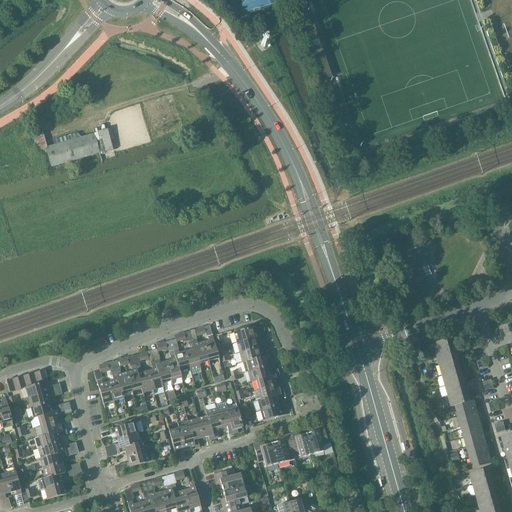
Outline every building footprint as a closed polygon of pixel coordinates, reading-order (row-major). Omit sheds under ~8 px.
[(107,130),(98,133),(98,130),(93,131),(94,134),(99,153),(104,152),(112,150),(107,130)] [(71,161),(75,160),(99,153),(94,134),(78,138),(77,134),(53,141),(55,145),(46,147),(43,134),(37,136),(33,137),(37,150),(39,156),(42,155),(45,168),(71,161)] [(237,343),(260,337),(259,333),(254,334),(253,328),(234,333),(237,343)] [(209,342),(203,343),(209,362),(219,359),(212,336),(208,337),(209,342)] [(239,353),(258,348),(257,343),(261,341),(260,337),(237,343),(239,353)] [(437,355),(456,350),(453,339),(434,344),(437,355)] [(199,365),(209,362),(203,343),(198,345),(197,340),(192,342),(199,365)] [(185,353),(190,372),(200,369),(199,365),(192,342),(188,343),(190,351),(185,353)] [(246,362),(269,356),(268,351),(260,353),(258,348),(239,353),(242,363),(246,362)] [(180,374),(190,372),(185,353),(179,354),(178,350),(174,351),(180,374)] [(440,366),(459,360),(456,350),(437,355),(440,366)] [(166,363),(171,381),(181,379),(180,374),(174,351),(169,353),(171,361),(166,363)] [(271,360),(269,356),(246,362),(242,363),(245,373),(249,372),(268,367),(267,361),(271,360)] [(161,384),(162,384),(171,381),(166,363),(160,364),(159,360),(155,361),(161,384)] [(443,376),(461,371),(459,360),(440,366),(443,376)] [(147,372),(153,391),(163,388),(162,384),(161,384),(155,361),(151,362),(153,371),(147,372)] [(140,365),(135,367),(142,390),(141,390),(142,394),(153,391),(147,372),(142,374),(140,365)] [(132,372),(127,373),(132,392),(141,390),(142,390),(135,367),(131,368),(132,372)] [(256,381),(279,374),(278,370),(270,372),(268,367),(249,372),(252,382),(256,381)] [(39,372),(43,383),(44,383),(48,382),(45,370),(39,372)] [(121,375),(120,371),(116,372),(122,395),(123,395),(132,392),(127,373),(121,375)] [(446,386),(464,381),(461,371),(443,376),(446,386)] [(37,385),(43,383),(39,372),(34,374),(37,385)] [(114,382),(108,383),(113,402),(124,399),(123,395),(122,395),(116,372),(111,373),(114,382)] [(32,386),(37,385),(34,374),(28,375),(32,386)] [(278,385),(276,380),(280,379),(279,374),(256,381),(259,391),(278,385)] [(26,388),(32,386),(28,375),(23,377),(26,388)] [(25,388),(26,388),(23,377),(18,378),(21,390),(25,389),(25,388)] [(18,378),(12,380),(15,391),(21,390),(18,378)] [(10,393),(15,391),(12,380),(6,381),(10,393)] [(102,380),(97,382),(103,405),(113,402),(108,383),(103,385),(102,380)] [(449,397),(467,392),(464,381),(446,386),(449,397)] [(46,389),(44,383),(43,383),(37,385),(32,386),(26,388),(25,388),(25,389),(28,399),(51,392),(50,388),(46,389)] [(262,400),(285,394),(283,390),(279,391),(278,385),(259,391),(261,400),(262,400)] [(48,398),(52,397),(51,392),(28,399),(31,409),(50,403),(48,398)] [(470,402),(467,392),(449,397),(452,408),(456,407),(456,406),(470,402)] [(260,411),(279,406),(277,401),(286,398),(285,394),(262,400),(261,400),(257,401),(260,411)] [(1,400),(2,404),(0,404),(0,418),(2,425),(12,422),(6,399),(1,400)] [(458,417),(477,412),(474,401),(470,402),(456,406),(456,407),(458,417)] [(59,406),(51,409),(50,403),(31,409),(34,419),(38,418),(38,417),(61,411),(59,406)] [(229,436),(234,434),(227,411),(228,411),(226,407),(225,403),(215,406),(216,410),(221,429),(227,427),(229,436)] [(243,427),(237,408),(236,404),(226,407),(228,411),(227,411),(234,434),(238,433),(237,429),(243,427)] [(279,406),(260,411),(263,422),(286,415),(285,410),(280,412),(279,406)] [(206,413),(207,417),(214,440),(218,439),(216,430),(221,429),(216,410),(206,413)] [(62,415),(61,411),(38,417),(38,418),(40,427),(59,422),(58,416),(62,415)] [(461,427),(480,422),(477,412),(458,417),(461,427)] [(210,441),(214,440),(207,417),(198,419),(203,438),(208,437),(210,441)] [(195,450),(200,448),(198,440),(203,438),(198,419),(187,422),(188,426),(189,426),(195,450)] [(65,426),(61,427),(59,422),(40,427),(43,436),(43,437),(66,430),(65,426)] [(117,439),(136,434),(143,432),(140,422),(138,423),(133,424),(110,430),(112,435),(116,434),(117,439)] [(464,438),(483,433),(480,422),(461,427),(464,438)] [(306,434),(312,455),(324,451),(322,445),(328,444),(323,425),(312,428),(314,432),(306,434)] [(189,426),(188,426),(179,429),(184,448),(190,447),(191,451),(195,450),(189,426)] [(179,450),(184,448),(179,429),(169,432),(175,455),(180,454),(179,450)] [(67,435),(66,430),(43,437),(43,436),(35,439),(37,449),(61,443),(59,437),(67,435)] [(298,432),(288,435),(293,453),(298,452),(300,458),(312,455),(306,434),(299,436),(298,432)] [(467,448),(486,443),(483,433),(464,438),(467,448)] [(139,443),(136,434),(117,439),(119,445),(115,446),(116,450),(139,444),(139,443)] [(503,449),(505,448),(511,446),(511,434),(502,438),(503,441),(500,442),(503,449)] [(295,460),(293,453),(288,435),(278,438),(279,442),(272,444),(278,465),(295,460)] [(67,441),(70,449),(80,445),(77,437),(67,441)] [(143,442),(139,443),(139,444),(116,450),(117,455),(125,452),(127,458),(146,452),(143,442)] [(272,444),(264,446),(263,442),(253,445),(258,463),(264,462),(266,468),(278,465),(272,444)] [(44,458),(68,451),(66,447),(62,448),(61,443),(37,449),(40,459),(44,458)] [(470,459),(489,453),(486,443),(467,448),(470,459)] [(511,446),(505,448),(503,449),(505,456),(507,456),(508,459),(511,457),(511,446)] [(60,458),(69,456),(68,451),(44,458),(40,459),(43,469),(62,464),(60,458)] [(126,469),(149,463),(149,462),(153,461),(150,451),(146,452),(127,458),(128,463),(124,464),(126,469)] [(457,453),(451,455),(453,462),(459,461),(457,453)] [(470,459),(473,470),(492,464),(489,453),(470,459)] [(64,469),(62,464),(43,469),(46,478),(46,479),(69,472),(68,468),(64,469)] [(217,486),(221,484),(223,492),(243,486),(240,474),(234,476),(232,470),(214,475),(217,486)] [(470,475),(473,486),(492,481),(489,470),(470,475)] [(15,472),(5,474),(10,493),(16,492),(17,496),(22,495),(15,472)] [(62,479),(70,477),(69,472),(46,479),(46,478),(37,481),(40,491),(44,490),(63,485),(62,479)] [(0,494),(2,500),(6,499),(5,495),(10,493),(5,474),(0,475),(0,494)] [(476,496),(495,491),(492,481),(473,486),(476,496)] [(190,490),(184,491),(189,510),(200,507),(194,484),(189,485),(190,490)] [(65,490),(63,485),(44,490),(47,500),(70,494),(69,489),(65,490)] [(175,485),(170,486),(177,509),(176,509),(177,511),(189,511),(189,510),(184,491),(177,493),(175,485)] [(167,491),(161,493),(165,511),(166,511),(176,509),(177,509),(170,486),(166,487),(167,491)] [(243,486),(223,492),(225,499),(221,500),(223,510),(242,505),(241,500),(247,498),(243,486)] [(148,492),(153,511),(165,511),(161,493),(154,495),(153,491),(148,492)] [(495,491),(476,496),(479,507),(498,501),(495,491)] [(153,511),(148,492),(144,493),(146,502),(140,504),(142,511),(153,511)] [(288,503),(290,511),(320,511),(322,511),(309,504),(302,506),(300,500),(288,503)] [(142,511),(140,504),(133,505),(132,501),(127,503),(129,511),(142,511)] [(480,511),(499,511),(501,511),(498,501),(479,507),(480,511)] [(290,511),(288,503),(277,507),(278,511),(290,511)]
